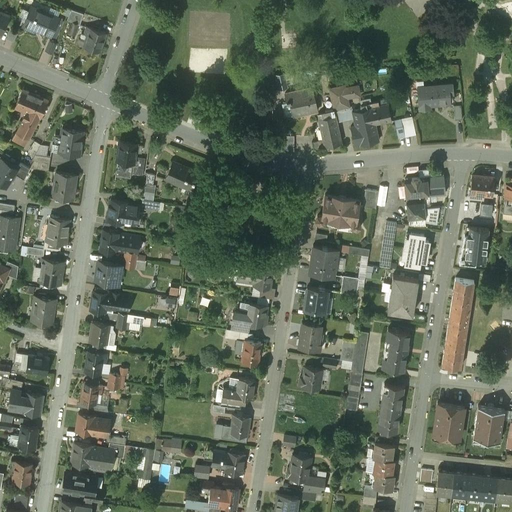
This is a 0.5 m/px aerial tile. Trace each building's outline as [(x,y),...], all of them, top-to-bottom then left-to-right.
[(59,18),(30,6),(22,26),(31,30),(33,27),(52,36),(59,18)] [(84,13),(71,9),(67,20),(72,21),(68,33),(75,35),(79,24),(80,25),(84,13)] [(0,11),(0,34),(1,35),(9,15),(0,11)] [(106,33),(87,26),(84,34),(88,35),(84,46),(100,52),(106,33)] [(57,42),(51,39),(46,50),(53,53),(57,42)] [(50,62),(52,54),(44,52),(42,61),(50,62)] [(284,73),(275,75),(278,89),(288,87),(284,73)] [(452,83),(422,86),(423,95),(419,95),(420,105),(420,108),(430,107),(430,104),(450,102),(449,93),(453,93),(452,83)] [(358,86),(330,91),(334,110),(340,108),(343,120),(348,119),(345,107),(349,106),(347,97),(360,94),(358,86)] [(313,87),(285,93),(287,103),(294,101),(297,115),(318,111),(313,87)] [(48,99),(23,88),(15,107),(27,112),(40,118),(48,99)] [(378,101),(361,105),(362,109),(353,111),(354,118),(356,125),(351,126),(355,145),(379,140),(375,123),(392,120),(388,104),(379,106),(378,101)] [(461,105),(454,105),(455,119),(462,119),(461,105)] [(349,106),(345,107),(348,119),(354,118),(353,111),(352,106),(349,106)] [(340,108),(334,110),(335,115),(336,115),(337,122),(343,120),(340,108)] [(334,110),(318,114),(325,146),(342,142),(337,122),(336,115),(335,115),(334,110)] [(27,112),(19,128),(15,126),(10,135),(26,143),(29,138),(30,138),(40,118),(27,112)] [(414,114),(396,118),(400,137),(418,133),(414,114)] [(83,130),(62,127),(59,152),(80,155),(83,130)] [(296,148),(296,134),(281,134),(280,147),(296,148)] [(35,140),(28,153),(34,157),(36,152),(41,144),(35,140)] [(136,143),(120,140),(117,160),(118,160),(133,162),(136,143)] [(51,155),(36,152),(34,157),(32,159),(34,159),(50,162),(51,155)] [(145,158),(138,157),(137,166),(144,167),(145,158)] [(2,158),(0,161),(0,184),(8,189),(17,174),(20,169),(19,168),(2,158)] [(50,162),(34,159),(30,167),(49,170),(50,162)] [(133,162),(118,160),(116,171),(131,174),(131,172),(132,165),(133,162)] [(20,169),(17,174),(25,178),(30,169),(21,163),(19,168),(20,169)] [(186,169),(171,163),(165,178),(183,186),(184,183),(191,187),(198,172),(187,167),(186,169)] [(137,166),(132,165),(131,172),(143,174),(144,167),(137,166)] [(77,174),(56,171),(52,196),(73,199),(75,188),(74,188),(76,174),(77,175),(77,174)] [(154,175),(147,174),(145,184),(152,185),(154,175)] [(444,174),(427,176),(429,194),(430,194),(446,192),(444,174)] [(495,176),(472,174),(470,193),(491,195),(493,195),(495,176)] [(427,176),(405,178),(407,196),(406,196),(407,201),(424,200),(430,200),(430,194),(429,194),(427,176)] [(511,177),(511,178),(511,184),(506,183),(503,212),(511,213),(511,177)] [(379,190),(366,188),(363,206),(376,208),(379,190)] [(339,195),(339,196),(325,194),(322,214),(318,215),(316,219),(319,223),(324,223),(326,219),(352,223),(352,227),(357,229),(361,226),(360,221),(357,219),(360,199),(346,197),(346,196),(339,195)] [(263,207),(235,195),(224,221),(251,233),(252,233),(262,210),(263,207)] [(499,195),(493,195),(491,195),(490,205),(492,205),(492,207),(497,207),(499,195)] [(128,202),(111,199),(108,219),(125,221),(128,203),(128,202)] [(160,202),(142,199),(141,207),(153,208),(159,209),(160,202)] [(424,200),(407,201),(409,219),(425,217),(424,200)] [(15,204),(0,201),(0,208),(14,211),(15,204)] [(139,204),(128,203),(125,221),(125,222),(131,223),(130,224),(133,224),(135,211),(138,212),(139,204)] [(490,205),(476,203),(474,218),(480,219),(486,219),(490,220),(492,207),(492,205),(490,205)] [(270,214),(262,210),(252,233),(251,233),(248,240),(255,243),(255,244),(269,250),(272,243),(273,243),(280,228),(279,228),(282,221),(269,215),(270,214)] [(19,216),(0,213),(0,246),(15,249),(19,216)] [(70,218),(50,215),(47,240),(62,242),(66,243),(70,218)] [(380,264),(391,266),(399,221),(388,219),(380,264)] [(118,232),(102,229),(99,249),(115,251),(117,241),(121,241),(122,233),(118,232)] [(425,238),(426,233),(409,230),(408,234),(406,234),(402,256),(404,257),(403,264),(420,267),(421,259),(425,259),(429,238),(425,238)] [(140,235),(118,232),(122,233),(121,241),(117,241),(115,251),(116,249),(125,250),(125,253),(125,250),(137,252),(140,235)] [(327,234),(316,232),(315,240),(326,241),(327,234)] [(62,242),(47,240),(45,239),(44,248),(45,248),(60,250),(62,242)] [(338,248),(313,244),(313,245),(314,245),(310,271),(309,271),(309,272),(333,276),(338,248)] [(44,248),(28,245),(27,252),(44,255),(45,248),(44,248)] [(370,248),(349,245),(348,252),(368,255),(370,248)] [(137,252),(125,250),(125,253),(124,258),(136,260),(137,252)] [(62,260),(43,257),(39,280),(60,283),(62,274),(60,274),(62,260)] [(136,260),(124,258),(123,266),(135,268),(136,260)] [(18,265),(8,260),(5,266),(9,267),(6,273),(17,278),(18,265)] [(113,262),(98,260),(95,279),(111,282),(112,271),(115,271),(116,271),(117,263),(114,263),(113,262)] [(257,264),(240,261),(237,279),(237,281),(245,283),(245,280),(254,282),(253,284),(254,284),(255,272),(252,272),(253,264),(257,265),(257,264)] [(5,266),(0,263),(0,287),(6,273),(9,267),(5,266)] [(257,265),(253,264),(252,272),(255,272),(254,284),(271,287),(272,276),(275,277),(277,268),(274,268),(274,267),(257,265)] [(121,276),(115,275),(115,271),(112,271),(111,282),(119,283),(121,276)] [(419,278),(394,274),(388,309),(413,313),(419,278)] [(359,277),(343,275),(342,282),(358,285),(359,277)] [(456,277),(442,363),(460,366),(474,280),(456,277)] [(358,285),(342,282),(341,290),(357,292),(358,285)] [(35,286),(22,284),(21,291),(34,293),(35,286)] [(328,289),(308,286),(304,309),(325,312),(328,289)] [(109,289),(98,287),(97,291),(93,290),(90,309),(105,311),(113,312),(114,307),(122,309),(124,294),(108,292),(109,289)] [(56,298),(36,295),(32,320),(52,323),(56,298)] [(204,295),(202,302),(209,304),(210,297),(204,295)] [(176,305),(177,297),(169,296),(168,304),(176,305)] [(268,303),(250,301),(249,311),(247,320),(249,321),(264,323),(265,322),(267,322),(269,314),(266,313),(267,305),(268,305),(268,303)] [(249,311),(235,309),(233,318),(247,320),(249,311)] [(113,312),(105,311),(104,317),(117,319),(119,313),(118,313),(113,312)] [(151,317),(118,312),(118,313),(119,313),(117,319),(118,319),(127,320),(127,321),(150,324),(151,317)] [(247,320),(233,318),(232,326),(248,329),(249,321),(247,320)] [(127,320),(118,319),(116,327),(126,328),(127,321),(127,320)] [(322,323),(302,320),(298,345),(321,349),(322,342),(319,342),(320,333),(322,323)] [(109,324),(92,321),(89,340),(106,343),(109,324)] [(249,337),(250,329),(227,328),(227,335),(249,337)] [(410,331),(388,328),(382,366),(404,369),(410,331)] [(352,361),(351,371),(362,372),(368,332),(357,330),(354,347),(352,361)] [(261,342),(245,339),(242,358),(257,361),(261,342)] [(354,347),(342,345),(340,359),(352,361),(354,347)] [(103,353),(88,350),(85,370),(101,372),(102,361),(106,361),(107,354),(103,354),(103,353)] [(29,353),(23,352),(21,367),(27,368),(29,353)] [(49,356),(29,353),(27,368),(27,370),(46,373),(49,356)] [(337,359),(324,357),(323,365),(336,367),(337,359)] [(10,365),(0,363),(0,371),(9,373),(10,365)] [(323,368),(305,365),(303,376),(300,375),(299,384),(302,384),(302,385),(320,388),(323,368)] [(362,372),(351,371),(347,395),(358,397),(362,372)] [(121,373),(110,372),(109,379),(120,381),(121,373)] [(256,378),(240,376),(238,388),(237,395),(245,396),(253,397),(256,378)] [(23,381),(7,377),(5,386),(21,390),(23,381)] [(120,381),(109,379),(107,386),(119,388),(120,381)] [(99,383),(83,381),(80,401),(96,403),(97,392),(101,393),(102,385),(98,385),(99,383)] [(404,385),(385,382),(378,427),(397,430),(397,429),(399,412),(400,412),(399,412),(400,408),(400,407),(403,386),(404,386),(404,385)] [(238,388),(223,386),(222,398),(241,400),(245,400),(245,396),(237,395),(238,388)] [(43,394),(21,391),(21,390),(12,387),(9,408),(40,413),(43,394)] [(358,397),(347,395),(345,407),(356,409),(358,397)] [(241,400),(222,398),(221,405),(223,405),(240,407),(241,400)] [(464,406),(438,402),(433,433),(460,437),(464,406)] [(505,409),(478,405),(473,437),(500,441),(505,409)] [(94,414),(78,412),(75,430),(107,435),(108,423),(99,422),(100,417),(94,416),(94,414)] [(250,416),(234,413),(232,424),(231,432),(247,434),(250,416)] [(13,416),(1,414),(0,420),(0,426),(11,428),(13,416)] [(232,424),(223,422),(221,436),(246,439),(247,434),(231,432),(232,424)] [(38,427),(22,425),(19,445),(20,445),(20,448),(28,449),(28,446),(35,447),(38,427)] [(296,436),(284,434),(283,444),(295,445),(296,436)] [(126,437),(107,435),(106,441),(109,441),(125,444),(126,437)] [(171,439),(163,438),(161,449),(170,450),(171,439)] [(99,445),(74,441),(70,462),(89,465),(89,463),(103,465),(103,459),(112,461),(113,455),(113,450),(108,449),(98,448),(99,445)] [(125,444),(109,441),(108,449),(113,450),(113,455),(123,457),(125,444)] [(381,442),(375,441),(374,448),(373,455),(372,456),(395,459),(392,458),(395,444),(392,444),(381,442)] [(154,448),(146,447),(142,477),(150,478),(154,448)] [(244,453),(228,450),(214,448),(211,464),(225,466),(224,470),(241,472),(244,453)] [(311,456),(292,453),(290,466),(287,466),(286,475),(289,475),(289,476),(305,479),(303,489),(323,491),(325,476),(309,474),(311,456)] [(395,459),(372,456),(375,456),(374,463),(373,470),(373,471),(375,471),(395,474),(395,473),(392,473),(395,459)] [(33,462),(15,459),(15,460),(12,460),(10,471),(13,471),(12,479),(30,482),(33,462)] [(448,471),(439,470),(436,492),(438,492),(445,493),(446,490),(452,491),(454,472),(448,471)] [(80,473),(65,471),(62,490),(78,492),(78,491),(77,491),(78,483),(80,474),(80,473)] [(395,474),(375,471),(374,477),(374,478),(373,485),(377,486),(393,488),(395,474)] [(462,472),(454,471),(454,472),(452,491),(451,494),(460,495),(460,492),(466,492),(468,473),(462,473),(462,472)] [(477,474),(468,473),(466,492),(466,495),(475,496),(475,493),(481,494),(483,475),(477,474)] [(89,475),(80,474),(78,483),(87,485),(89,475)] [(492,475),(483,474),(483,475),(481,494),(481,497),(489,498),(490,495),(495,495),(497,476),(492,476),(492,475)] [(506,477),(498,476),(497,476),(495,495),(495,498),(504,499),(504,496),(510,497),(511,481),(511,478),(506,477)] [(213,482),(203,480),(202,488),(212,490),(213,482)] [(87,485),(78,483),(77,491),(78,491),(86,493),(87,485)] [(234,487),(223,486),(221,496),(220,504),(221,505),(236,507),(239,488),(234,487)] [(316,492),(303,490),(302,498),(315,500),(316,492)] [(99,495),(89,493),(88,500),(89,500),(98,502),(99,495)] [(298,496),(277,493),(277,494),(278,494),(276,509),(273,508),(273,509),(272,511),(295,511),(298,497),(298,496)] [(221,496),(209,494),(208,503),(210,503),(220,504),(221,496)] [(29,497),(18,495),(17,505),(27,506),(29,497)] [(108,496),(99,495),(98,502),(107,503),(108,496)] [(375,496),(364,495),(364,502),(375,503),(376,496),(375,496)] [(88,511),(90,505),(63,501),(61,511),(60,511),(59,511),(88,511)] [(220,504),(210,503),(208,511),(220,511),(221,505),(220,504)]
